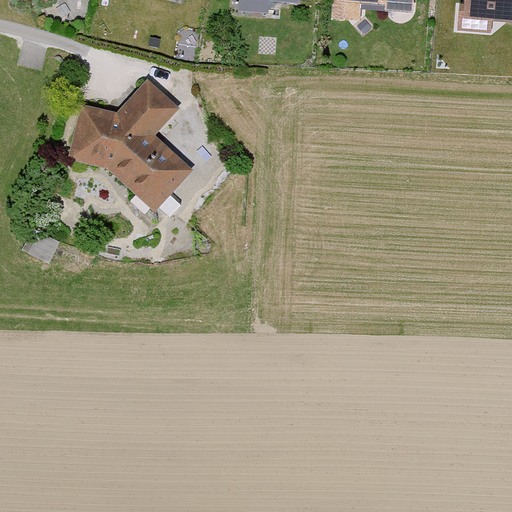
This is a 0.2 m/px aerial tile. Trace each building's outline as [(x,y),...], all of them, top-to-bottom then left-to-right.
[(238,0),(238,14),(267,15),(267,4),(297,5),(297,0),(238,0)] [(331,0),(330,19),(361,21),(362,4),(382,5),(382,11),(408,13),(409,0),(331,0)] [(511,0),(462,0),(462,1),(457,0),(455,29),(491,32),(492,21),(511,23),(511,0)] [(69,159),(108,167),(156,211),(193,170),(155,136),(179,109),(146,80),(116,113),(80,106),(69,159)] [(34,228),(23,250),(48,263),(59,241),(34,228)]
